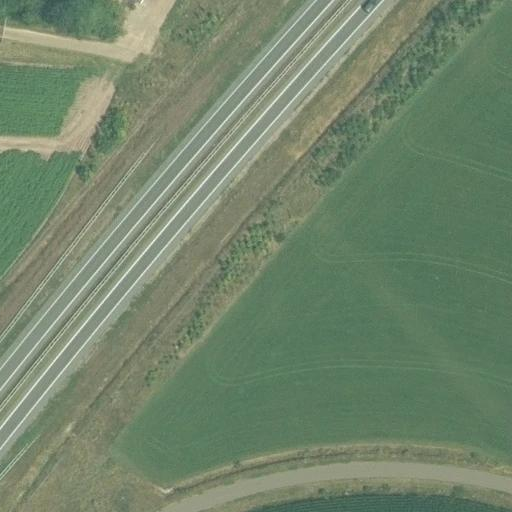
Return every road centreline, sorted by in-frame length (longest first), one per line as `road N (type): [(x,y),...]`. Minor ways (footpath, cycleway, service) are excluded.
road 1 (trunk): [(0,447),(149,261),(378,0)]
road 2 (trunk): [(322,0),(0,379)]
road 3 (unclassified): [(178,511),(247,487),(357,470),(430,471),(511,487)]
